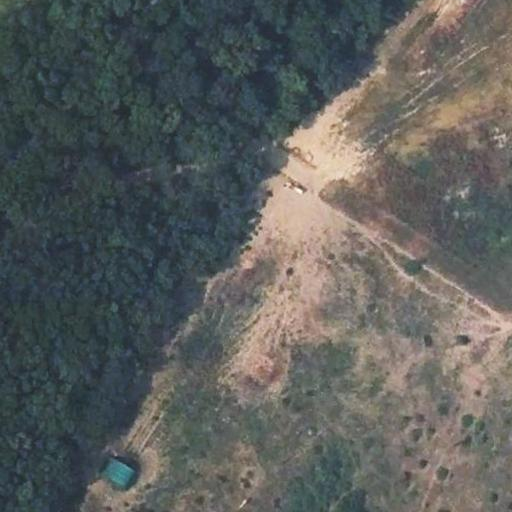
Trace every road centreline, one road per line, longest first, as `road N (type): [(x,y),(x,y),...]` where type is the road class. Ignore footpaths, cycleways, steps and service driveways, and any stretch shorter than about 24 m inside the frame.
road 1 (track): [(212,156),(100,184),(0,235)]
road 2 (track): [(151,0),(0,170)]
